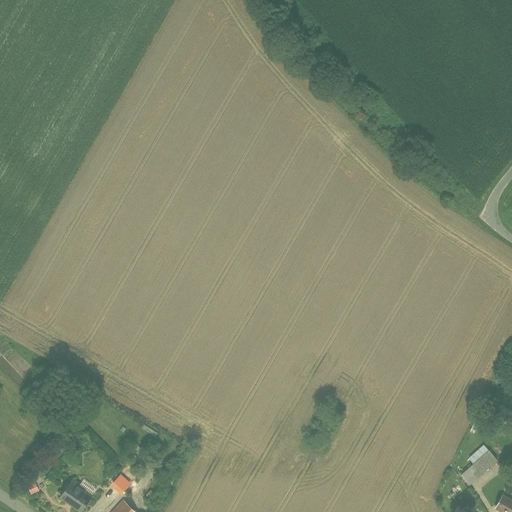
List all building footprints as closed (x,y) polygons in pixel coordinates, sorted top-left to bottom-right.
[(468,457),(473,462),(488,449),(483,444),(468,457)] [(473,462),(459,474),(468,484),(497,459),(488,449),(473,462)] [(129,465),(113,483),(123,492),(139,474),(129,465)] [(36,482),(28,485),(31,494),(40,491),(36,482)] [(85,511),(96,497),(75,482),(64,498),(83,511),(85,511)] [(511,511),(511,500),(503,495),(496,506),(505,511),(511,511)] [(138,511),(123,499),(111,511),(138,511)]
